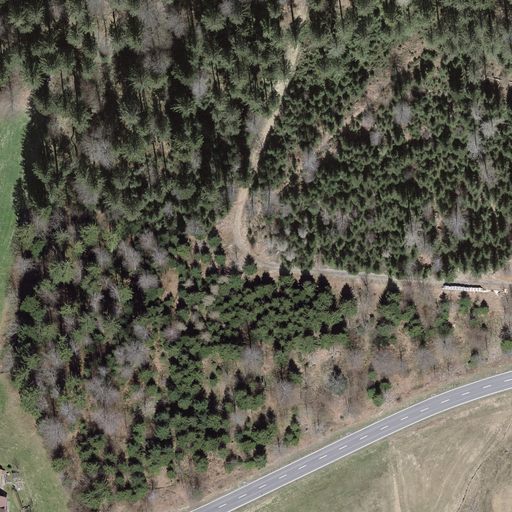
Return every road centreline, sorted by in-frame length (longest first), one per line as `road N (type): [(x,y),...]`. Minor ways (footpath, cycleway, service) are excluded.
road 1 (track): [(511,288),(322,271),(246,255),(234,232),(301,8)]
road 2 (tertiary): [(207,511),(402,421),(511,381)]
